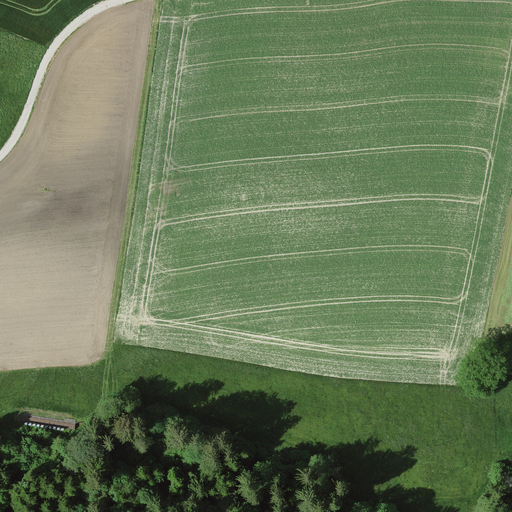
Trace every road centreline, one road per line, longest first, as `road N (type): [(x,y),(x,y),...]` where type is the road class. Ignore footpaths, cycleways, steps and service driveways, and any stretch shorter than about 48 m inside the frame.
road 1 (track): [(103,411),(126,411),(145,392),(156,359),(206,0)]
road 2 (track): [(125,0),(91,11),(58,45),(0,159)]
